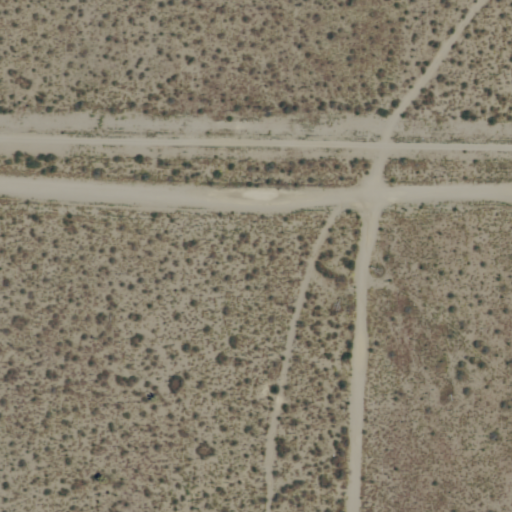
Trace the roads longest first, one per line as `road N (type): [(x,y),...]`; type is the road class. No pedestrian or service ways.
road 1 (residential): [(0,149),(511,155)]
road 2 (residential): [(356,511),(365,255),(377,154)]
road 3 (track): [(377,154),(511,22)]
